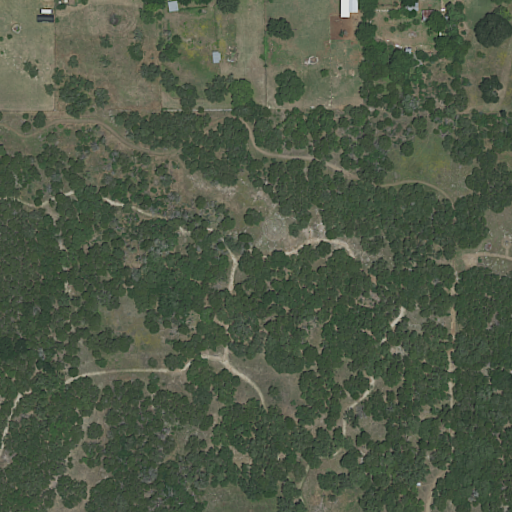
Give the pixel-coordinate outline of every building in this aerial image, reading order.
[(171,12),(170,1),(179,0),(180,10),(171,12)] [(351,11),(349,11),(349,0),(359,0),(359,11),(351,11)] [(404,2),(419,2),(419,10),(410,10),(410,9),(404,9),(404,2)] [(426,19),(425,10),(437,10),(437,19),(426,19)] [(216,62),(214,51),(220,50),(220,53),(222,52),(222,60),(221,60),(221,62),(216,62)]
